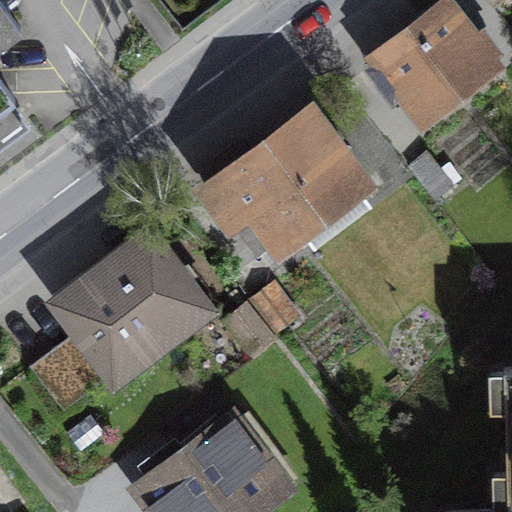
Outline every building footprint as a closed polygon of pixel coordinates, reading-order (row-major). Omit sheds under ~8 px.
[(0,0),(0,42),(20,27),(0,0)] [(406,90),(423,111),(488,62),(455,19),(463,13),(452,0),(440,0),(420,16),(426,24),(368,69),(392,101),(406,90)] [(0,108),(15,99),(0,79),(0,108)] [(226,173),(206,188),(232,222),(252,207),(278,242),(363,179),(311,109),(246,158),(236,145),(217,160),(226,173)] [(79,328),(112,372),(115,376),(205,308),(149,233),(58,301),(79,328)] [(254,354),(273,338),(245,303),(226,318),(254,354)] [(112,372),(79,328),(30,365),(63,408),(112,372)] [(511,511),(511,366),(504,366),(508,508),(446,510),(445,511),(511,511)] [(140,488),(157,511),(248,511),(284,485),(234,418),(140,488)]
